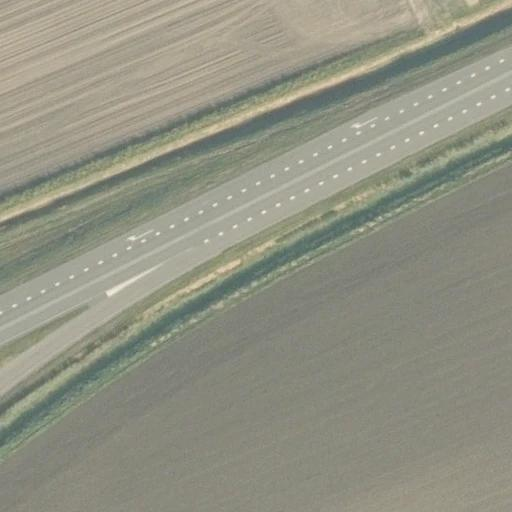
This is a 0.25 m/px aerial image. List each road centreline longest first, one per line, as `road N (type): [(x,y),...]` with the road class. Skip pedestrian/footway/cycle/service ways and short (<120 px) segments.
road 1 (trunk): [(194,229),(511,69)]
road 2 (trunk): [(0,381),(194,229)]
road 3 (trunk): [(0,325),(194,229)]
